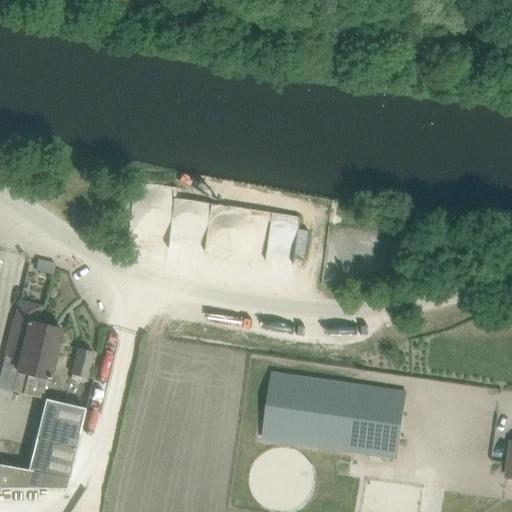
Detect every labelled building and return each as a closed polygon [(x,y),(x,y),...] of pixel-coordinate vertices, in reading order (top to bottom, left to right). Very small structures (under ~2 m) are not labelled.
[(213,250),(294,265),(303,216),(274,211),(271,223),(265,222),(267,211),(177,195),(179,188),(140,181),(131,232),(177,241),(176,246),(193,249),(195,238),(214,242),(213,250)] [(14,319),(9,338),(0,373),(0,388),(22,394),(42,399),(47,379),(50,380),(62,331),(36,325),(41,307),(20,302),(15,319),(14,319)] [(78,349),(72,375),(86,379),(93,353),(78,349)] [(272,374),(269,394),(262,438),(398,457),(407,393),(272,374)] [(0,488),(66,489),(85,409),(45,399),(40,419),(26,472),(0,466),(0,488)]
